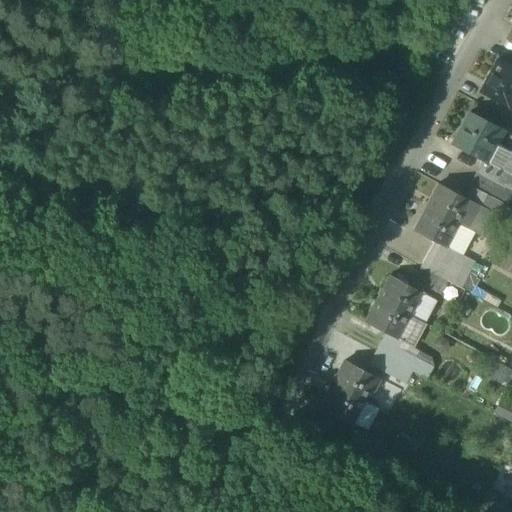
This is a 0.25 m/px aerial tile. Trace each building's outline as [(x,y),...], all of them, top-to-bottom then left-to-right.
[(479,93),(511,109),(511,68),(496,60),(479,93)] [(482,161),(500,171),(501,170),(510,153),(496,145),(504,132),(468,113),(451,145),(482,161)] [(511,153),(510,153),(501,170),(511,176),(511,153)] [(482,161),(476,172),(511,190),(511,176),(501,170),(500,171),(482,161)] [(507,207),(511,198),(511,190),(476,172),(468,186),(507,207)] [(425,208),(456,224),(468,201),(462,197),(437,184),(425,208)] [(468,186),(462,197),(468,201),(496,215),(501,218),(507,207),(468,186)] [(496,215),(468,201),(456,224),(472,233),(483,239),(496,215)] [(433,243),(443,248),(456,224),(425,208),(413,231),(433,243)] [(472,233),(456,224),(443,248),(460,257),(460,255),(472,233)] [(420,268),(420,269),(446,282),(460,290),(474,263),(460,255),(460,257),(443,248),(433,243),(420,268)] [(439,295),(446,282),(420,269),(413,281),(439,295)] [(389,276),(377,300),(407,316),(408,315),(420,293),(389,276)] [(420,293),(408,315),(424,324),(424,325),(437,302),(420,293)] [(395,340),(407,316),(377,300),(364,323),(385,335),(395,340)] [(411,348),(424,324),(408,315),(407,316),(395,340),(411,348)] [(385,335),(382,341),(408,355),(411,348),(395,340),(385,335)] [(382,341),(375,354),(411,372),(420,377),(427,365),(408,355),(382,341)] [(405,384),(411,372),(375,354),(369,366),(405,384)] [(344,361),(332,385),(363,401),(375,377),(344,361)] [(489,382),(502,389),(511,371),(499,364),(489,382)] [(351,424),(363,401),(332,385),(320,408),(351,424)] [(511,400),(502,396),(494,412),(511,421),(511,400)] [(321,434),(343,446),(350,433),(328,421),(321,434)]
